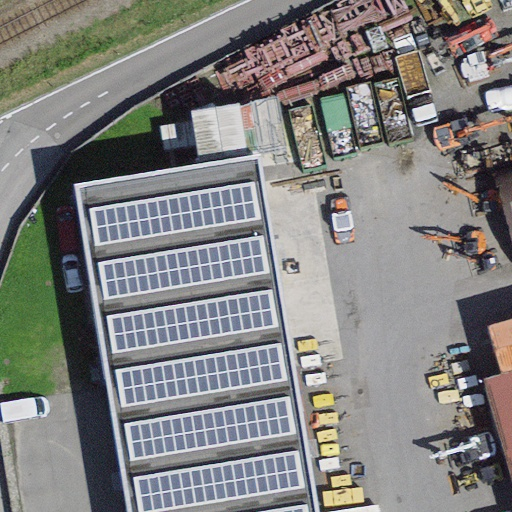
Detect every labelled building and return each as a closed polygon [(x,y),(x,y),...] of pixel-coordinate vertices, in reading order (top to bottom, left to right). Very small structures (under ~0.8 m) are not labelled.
[(206,147),(251,141),(245,103),(200,110),(206,147)] [(316,511),(261,154),(71,184),(124,511),(316,511)] [(511,187),(503,190),(511,220),(511,187)] [(511,372),(485,380),(511,479),(511,372)] [(477,378),(438,384),(446,431),(484,424),(477,378)]
